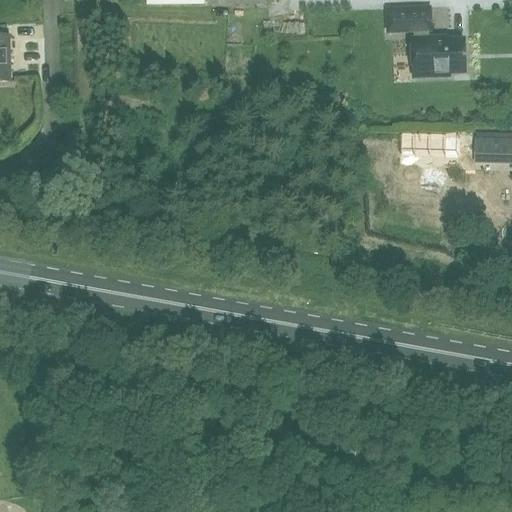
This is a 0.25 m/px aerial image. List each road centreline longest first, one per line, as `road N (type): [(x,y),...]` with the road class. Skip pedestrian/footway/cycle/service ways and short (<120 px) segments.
road 1 (primary): [(511,363),(0,269)]
road 2 (unclassified): [(51,0),(50,120),(35,155),(0,174)]
